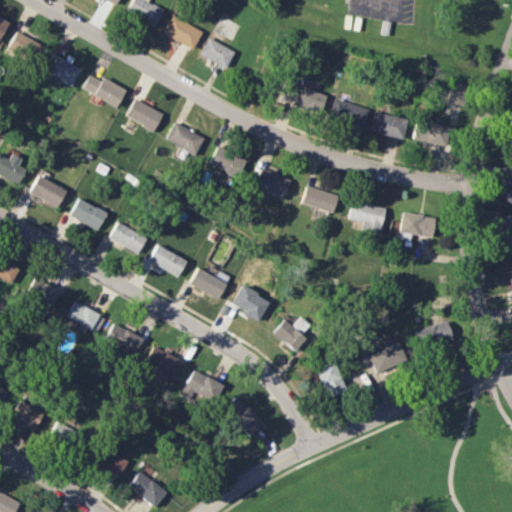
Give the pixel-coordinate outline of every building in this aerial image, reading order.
[(129,0),(124,11),(152,26),(161,9),(146,1),(146,0),(129,0)] [(200,31),(170,13),(159,32),(190,49),(200,31)] [(41,46),(16,30),(4,49),(30,65),(41,46)] [(223,68),(232,51),(206,37),(197,54),(223,68)] [(79,68),(51,52),(41,70),(69,86),(79,68)] [(79,90),(114,106),(122,89),(87,73),(79,90)] [(324,94),(289,82),(283,100),(318,111),(324,94)] [(160,113),(132,98),(123,116),(150,131),(160,113)] [(359,128),(365,109),(332,98),(325,117),(359,128)] [(411,139),(446,147),(451,127),(428,122),(430,112),(417,110),(411,139)] [(368,132),(400,138),(404,118),(371,112),(368,132)] [(162,140),(193,154),(201,136),(170,122),(162,140)] [(243,159),(214,146),(206,164),(236,176),(243,159)] [(0,175),(14,184),(24,169),(16,164),(19,158),(10,152),(6,159),(0,155),(0,175)] [(280,198),(288,179),(258,168),(251,186),(280,198)] [(63,190),(35,175),(26,192),(54,207),(63,190)] [(330,211),(334,193),(302,186),(299,205),(330,211)] [(104,211),(75,198),(67,216),(96,229),(104,211)] [(359,231),(378,234),(381,206),(348,202),(346,219),(360,221),(359,231)] [(429,236),(432,216),(399,212),(395,239),(407,241),(408,234),(429,236)] [(136,252),(144,236),(114,222),(106,238),(136,252)] [(146,261),(175,276),(184,260),(155,244),(146,261)] [(0,278),(10,283),(18,267),(0,258),(0,278)] [(212,277),(195,267),(186,283),(214,299),(227,276),(215,270),(212,277)] [(57,289),(32,278),(25,295),(50,306),(57,289)] [(256,320),(267,299),(238,284),(227,306),(256,320)] [(94,332),(103,317),(73,300),(65,316),(94,332)] [(419,350),(452,338),(445,319),(412,331),(419,350)] [(293,351),(303,337),(281,321),(271,335),(293,351)] [(102,340),(131,355),(140,338),(111,323),(102,340)] [(366,354),(374,374),(405,362),(397,342),(366,354)] [(180,362),(152,346),(142,362),(170,379),(180,362)] [(322,398),(342,393),(334,360),(314,364),(322,398)] [(193,392),(211,402),(220,385),(192,369),(178,394),(188,400),(193,392)] [(247,437),(260,425),(233,396),(221,408),(247,437)] [(8,417),(31,429),(40,413),(16,400),(8,417)] [(115,477),(124,459),(96,446),(88,464),(115,477)] [(125,487),(151,506),(163,491),(136,471),(125,487)] [(0,511),(11,511),(16,503),(0,493),(0,511)]
